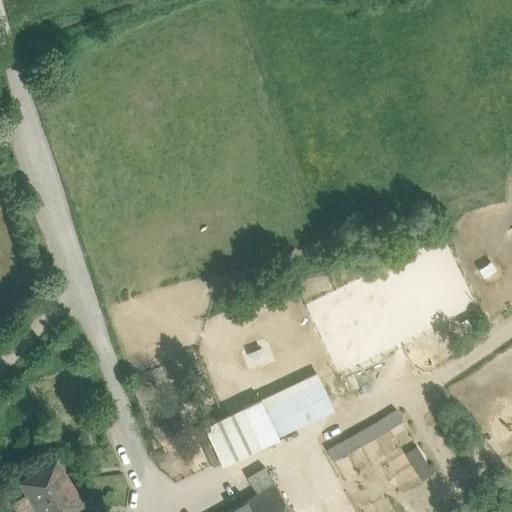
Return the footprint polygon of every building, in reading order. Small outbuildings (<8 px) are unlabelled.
[(260,400),(264,409),(319,381),(314,372),(260,400)] [(264,409),(279,437),(333,410),(319,381),(264,409)] [(264,409),(260,400),(243,408),(262,446),(279,437),(264,409)] [(243,408),(207,426),(226,464),(262,446),(243,408)] [(226,464),(207,426),(197,431),(216,469),(226,464)] [(82,501),(55,457),(21,479),(41,511),(71,511),(70,509),(82,501)] [(264,468),(247,478),(258,495),(275,485),(264,468)] [(292,511),(275,485),(258,495),(247,501),(254,511),(292,511)] [(254,511),(247,501),(228,511),(254,511)]
